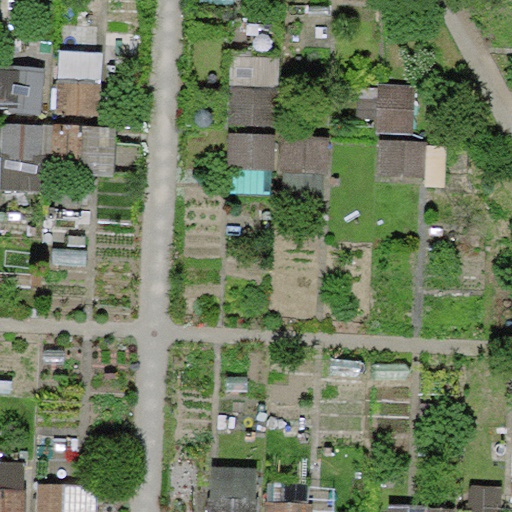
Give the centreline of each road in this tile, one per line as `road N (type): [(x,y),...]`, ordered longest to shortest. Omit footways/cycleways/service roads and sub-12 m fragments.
road 1 (track): [(144,511),(169,0)]
road 2 (track): [(511,348),(0,325)]
road 3 (track): [(440,0),(511,135)]
